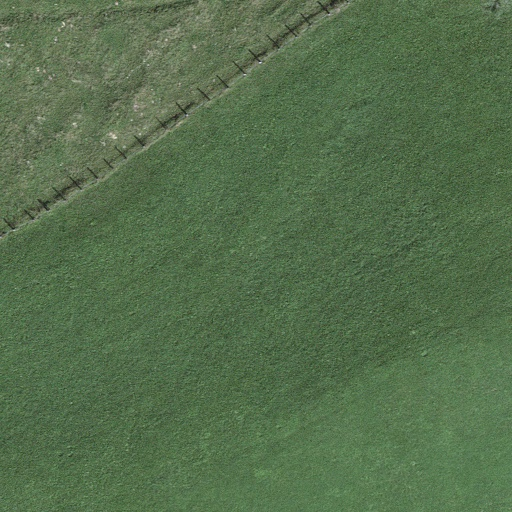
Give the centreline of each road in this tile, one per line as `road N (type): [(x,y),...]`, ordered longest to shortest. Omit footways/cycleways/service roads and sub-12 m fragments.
road 1 (track): [(381,0),(386,12),(362,68),(94,511)]
road 2 (track): [(173,511),(511,305)]
